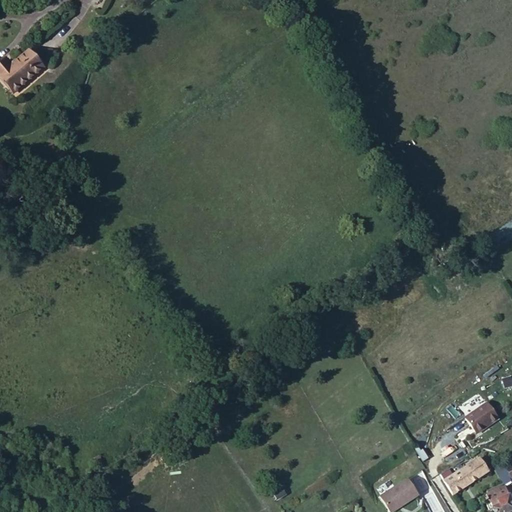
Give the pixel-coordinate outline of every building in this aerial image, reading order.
[(0,55),(0,59),(10,72),(15,68),(21,77),(49,56),(36,39),(15,54),(10,48),(0,55)] [(464,416),(476,433),(492,421),(493,424),(500,419),(486,400),(475,409),(464,416)] [(443,481),(452,495),(488,471),(478,457),(443,481)] [(407,480),(378,499),(386,511),(394,511),(418,497),(407,480)] [(493,511),(507,511),(511,510),(511,503),(507,494),(503,485),(487,492),(491,501),(489,502),(493,511)]
